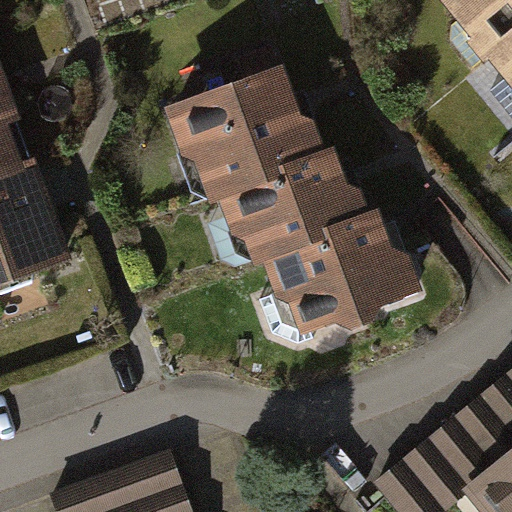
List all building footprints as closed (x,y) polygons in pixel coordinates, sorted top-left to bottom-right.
[(511,39),(511,0),(439,0),(439,1),(488,60),(511,39)] [(511,39),(488,60),(511,87),(511,39)] [(0,66),(0,297),(73,275),(47,201),(6,84),(0,66)] [(280,75),(168,108),(183,160),(192,158),(207,207),(220,203),(231,239),(242,236),(252,269),(267,265),(280,310),(292,306),(300,333),(416,298),(403,254),(388,259),(382,239),(374,213),(362,216),(354,191),(344,194),(339,177),(332,152),(318,156),(308,123),(295,127),(289,107),(280,75)] [(511,371),(374,484),(397,511),(443,511),(465,494),(511,455),(511,371)] [(186,511),(165,451),(41,495),(47,511),(186,511)] [(511,511),(511,455),(465,494),(480,511),(511,511)]
